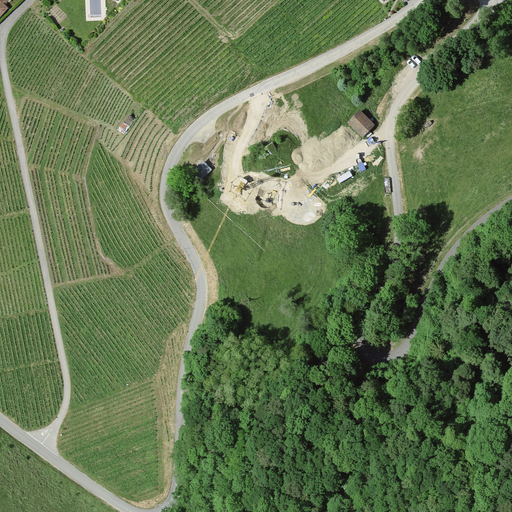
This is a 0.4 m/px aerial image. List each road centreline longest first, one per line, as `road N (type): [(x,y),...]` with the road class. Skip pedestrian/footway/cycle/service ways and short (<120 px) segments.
road 1 (unclassified): [(166,511),(178,492),(183,373),(204,290),(168,205),(172,161),(189,134),(223,107),(355,44),(424,0)]
road 2 (unclassified): [(488,0),(480,20),(413,82),(395,112),(397,255),(362,337),(371,355),(401,351),(455,250),(511,201)]
road 3 (residential): [(30,0),(5,26),(2,46),(69,378),(61,418),(38,448)]
